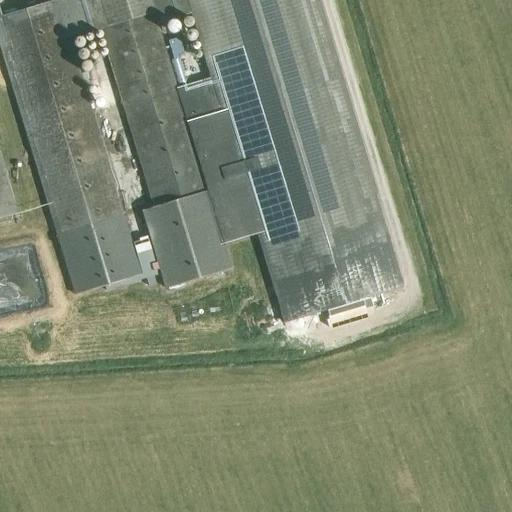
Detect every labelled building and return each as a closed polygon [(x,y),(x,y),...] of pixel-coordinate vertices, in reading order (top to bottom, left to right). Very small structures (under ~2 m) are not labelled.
[(403,289),(316,0),(59,0),(57,1),(68,40),(100,30),(153,14),(157,25),(190,15),(209,80),(176,90),(186,123),(220,113),(254,228),(221,238),(223,245),(256,235),(283,325),(403,289)] [(130,245),(68,40),(57,1),(0,17),(0,47),(75,295),(101,287),(139,276),(130,245)] [(157,25),(153,14),(100,30),(154,208),(207,192),(186,123),(176,90),(157,25)] [(0,160),(0,217),(16,213),(0,160)] [(165,291),(231,270),(223,245),(221,238),(212,209),(207,192),(154,208),(141,212),(148,237),(160,276),(165,291)] [(139,276),(101,287),(103,294),(145,281),(147,289),(155,287),(152,279),(160,276),(148,237),(137,241),(137,243),(130,245),(139,276)]
